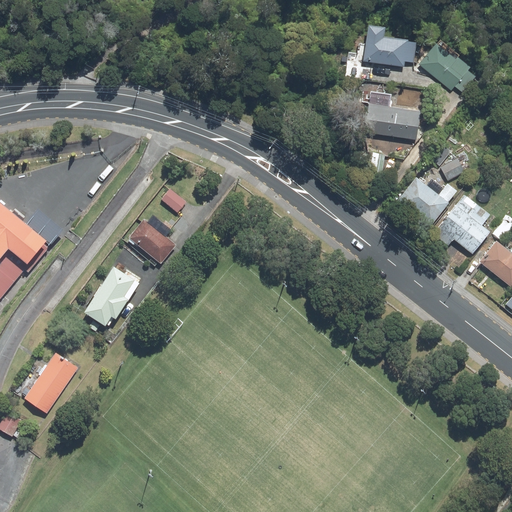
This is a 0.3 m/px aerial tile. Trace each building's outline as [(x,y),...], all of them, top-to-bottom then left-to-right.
[(363,28),(359,64),(402,68),(402,63),(411,63),(413,44),(377,40),(379,30),(363,28)] [(452,61),(433,46),(418,65),(450,91),(453,87),(460,92),(472,78),(464,72),(467,69),(453,59),(452,61)] [(417,113),(367,107),(363,133),(414,140),(417,113)] [(450,150),(438,141),(426,158),(438,166),(450,150)] [(360,171),(383,175),(386,156),(363,152),(360,171)] [(465,173),(457,158),(438,168),(446,183),(465,173)] [(428,225),(453,192),(444,185),(442,188),(431,180),(424,188),(412,179),(394,202),(411,215),(412,213),(428,225)] [(184,202),(168,190),(160,201),(176,213),(184,202)] [(0,297),(50,236),(0,195),(0,297)] [(487,218),(461,197),(431,236),(445,248),(451,241),(470,256),(487,233),(480,227),(487,218)] [(511,233),(511,213),(510,212),(491,234),(503,244),(511,233)] [(141,221),(127,239),(159,264),(173,246),(141,221)] [(510,289),(511,286),(511,258),(491,242),(482,255),(485,258),(479,266),(510,289)] [(109,270),(81,314),(101,326),(107,318),(112,321),(134,285),(109,270)] [(53,355),(23,399),(45,414),(75,369),(53,355)] [(0,430),(10,437),(20,421),(5,412),(0,420),(0,430)]
